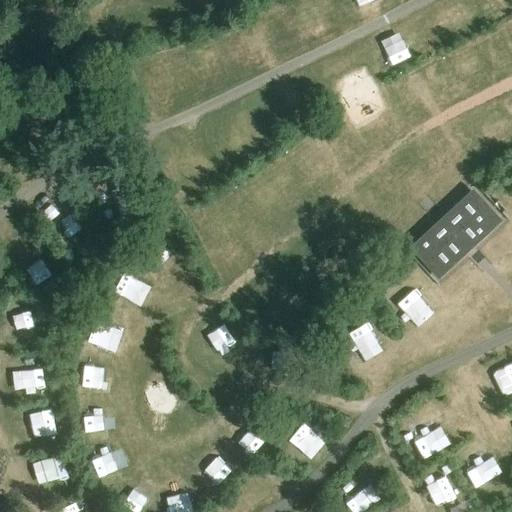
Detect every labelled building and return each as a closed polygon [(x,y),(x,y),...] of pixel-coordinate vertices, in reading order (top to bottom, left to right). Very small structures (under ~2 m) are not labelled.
[(410,250),(439,281),(503,222),(474,191),(410,250)] [(160,235),(146,247),(165,270),(179,258),(160,235)] [(407,284),(395,302),(413,315),(426,298),(407,284)] [(112,341),(119,320),(100,314),(93,334),(112,341)] [(222,321),(202,337),(215,354),(235,339),(222,321)] [(511,381),(500,384),(504,403),(511,401),(511,381)] [(411,441),(420,460),(448,446),(439,428),(411,441)] [(218,489),(238,469),(216,446),(195,466),(218,489)] [(62,452),(41,457),(46,478),(67,474),(62,452)] [(246,477),(264,501),(282,487),(265,464),(246,477)] [(472,478),(479,491),(496,482),(489,468),(472,478)] [(370,478),(345,496),(357,511),(358,511),(382,494),(370,478)] [(171,486),(180,508),(193,503),(184,481),(171,486)] [(91,511),(86,500),(61,510),(61,511),(91,511)]
